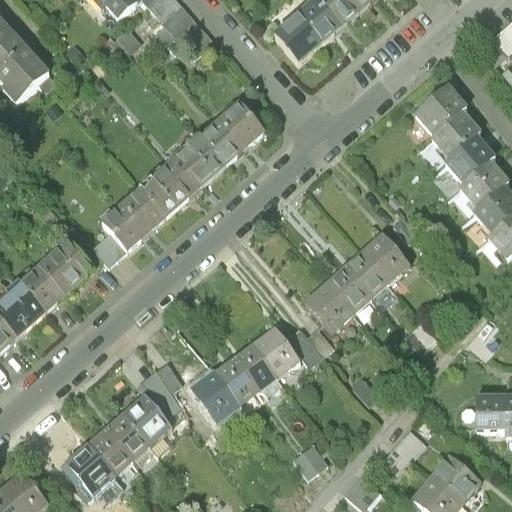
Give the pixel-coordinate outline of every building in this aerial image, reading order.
[(97,0),(107,11),(119,0),(97,0)] [(142,5),(137,0),(119,0),(107,11),(120,25),(142,5)] [(342,0),(324,0),(316,7),(340,34),(358,18),(342,0)] [(342,0),(358,18),(376,3),(373,0),(342,0)] [(333,39),(340,34),(316,7),(288,31),(275,42),(299,70),(334,40),(333,39)] [(215,48),(183,10),(167,24),(160,16),(147,27),(172,56),(182,47),(196,64),(215,48)] [(0,44),(11,35),(0,23),(0,44)] [(511,57),(511,25),(491,44),(507,62),(511,57)] [(0,44),(0,77),(27,53),(11,35),(0,44)] [(52,79),(27,53),(0,77),(0,83),(21,107),(52,79)] [(467,112),(448,91),(414,121),(433,142),(462,117),(467,112)] [(241,111),(219,130),(244,159),(266,140),(241,111)] [(480,138),(462,117),(433,142),(430,145),(448,166),(476,142),(480,138)] [(227,174),(244,159),(219,130),(201,145),(227,174)] [(495,163),(476,142),(448,166),(445,169),(463,190),(490,167),(495,163)] [(201,145),(172,171),(197,200),(227,174),(201,145)] [(509,188),(490,167),(463,190),(458,195),(477,216),(505,192),(509,188)] [(172,171),(142,197),(167,226),(197,200),(172,171)] [(511,199),(505,192),(477,216),(472,221),(491,242),(511,223),(511,199)] [(142,197),(122,215),(147,243),(167,226),(142,197)] [(127,261),(147,243),(122,215),(102,232),(111,242),(127,261)] [(511,261),(511,223),(491,242),(487,245),(506,267),(511,261)] [(409,250),(417,242),(402,224),(393,232),(409,250)] [(70,250),(94,278),(104,269),(93,257),(80,241),(70,250)] [(382,241),(362,258),(390,289),(409,272),(382,241)] [(111,242),(93,257),(104,269),(110,276),(127,261),(111,242)] [(69,249),(37,277),(62,306),(94,278),(70,250),(69,249)] [(370,306),(390,289),(362,258),(343,275),(370,306)] [(343,275),(324,292),(351,323),(370,306),(343,275)] [(37,277),(18,293),(44,322),(62,306),(37,277)] [(332,340),(351,323),(324,292),(304,310),(332,340)] [(18,293),(0,308),(0,333),(14,348),(44,322),(18,293)] [(411,336),(428,355),(438,345),(421,326),(411,336)] [(0,333),(0,360),(14,348),(0,333)] [(273,335),(253,351),(278,383),(298,368),(273,335)] [(287,346),(310,373),(323,362),(307,344),(300,335),(287,346)] [(318,335),(307,344),(323,362),(334,353),(318,335)] [(257,398),(278,383),(253,351),(233,366),(257,398)] [(233,366),(212,381),(237,414),(257,398),(233,366)] [(168,369),(157,377),(171,399),(182,392),(168,369)] [(138,392),(147,401),(174,433),(186,423),(171,399),(157,377),(138,392)] [(216,429),(237,414),(212,381),(192,397),(216,429)] [(380,402),(362,383),(348,396),(367,415),(380,402)] [(147,401),(123,422),(150,454),(174,433),(147,401)] [(507,445),(511,445),(511,403),(477,404),(477,438),(507,437),(507,445)] [(131,469),(150,454),(123,422),(104,437),(131,469)] [(427,451),(411,436),(379,471),(395,486),(427,451)] [(104,437),(86,453),(113,485),(131,469),(104,437)] [(329,471),(313,450),(292,466),(307,486),(329,471)] [(94,501),(113,485),(86,453),(67,469),(94,501)] [(450,463),(431,485),(462,511),(481,490),(450,463)] [(21,480),(2,496),(16,511),(48,511),(21,480)] [(384,511),(389,506),(361,482),(345,501),(357,511),(367,511),(368,511),(384,511)] [(418,511),(461,511),(462,511),(431,485),(424,493),(412,506),(418,511)] [(16,511),(2,496),(0,497),(0,511),(16,511)]
